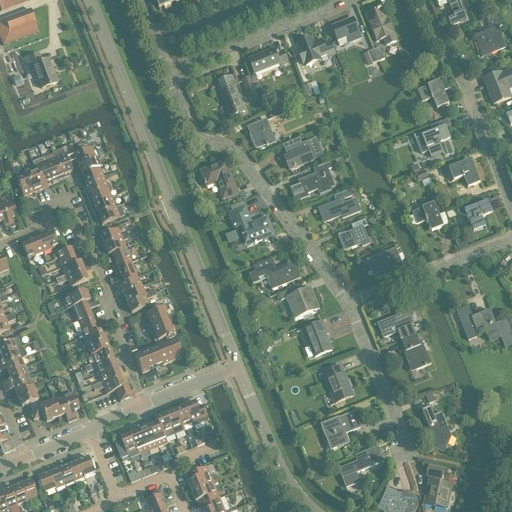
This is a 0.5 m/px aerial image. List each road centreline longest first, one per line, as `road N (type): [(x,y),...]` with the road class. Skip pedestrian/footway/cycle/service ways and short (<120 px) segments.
road 1 (tertiary): [(237,366),(90,0)]
road 2 (residential): [(349,305),(235,150),(194,139),(167,70)]
road 3 (residential): [(144,404),(71,216),(0,246)]
road 4 (residential): [(511,207),(420,0)]
road 5 (residential): [(167,70),(345,0)]
road 6 (residential): [(511,239),(349,305)]
road 7 (residential): [(398,458),(408,453),(349,305)]
road 8 (tertiary): [(317,511),(285,476),(237,366)]
